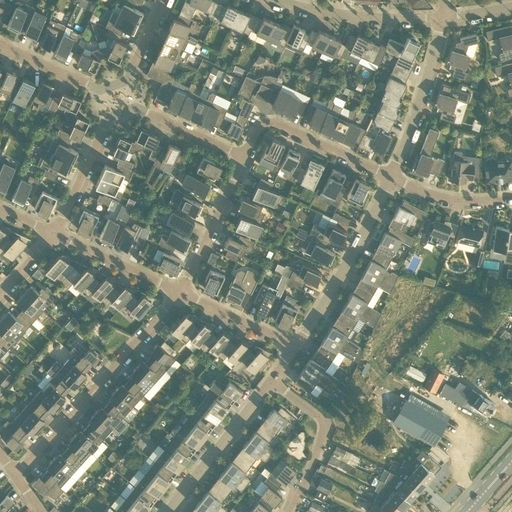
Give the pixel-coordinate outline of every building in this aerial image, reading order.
[(0,0),(0,15),(6,18),(12,5),(2,1),(3,0),(0,0)] [(136,3),(129,0),(128,0),(118,0),(116,6),(122,9),(119,15),(138,24),(143,13),(131,8),(133,3),(135,4),(136,3)] [(215,19),(221,6),(211,1),(211,0),(210,0),(190,0),(190,1),(188,0),(186,0),(179,15),(190,20),(191,19),(196,7),(210,13),(208,16),(215,19)] [(91,13),(95,5),(89,2),(85,10),(91,13)] [(18,32),(23,22),(23,20),(29,22),(35,11),(35,9),(25,5),(22,10),(16,7),(7,27),(18,32)] [(231,27),(239,11),(228,6),(226,9),(221,6),(215,19),(231,27)] [(35,11),(29,22),(24,33),(36,38),(46,16),(35,11)] [(249,16),(239,11),(231,27),(249,35),(251,31),(250,31),(256,18),(250,15),(249,16)] [(138,24),(119,15),(113,12),(106,28),(108,29),(109,29),(121,35),(119,34),(121,29),(133,34),(138,24)] [(193,20),(191,19),(190,20),(179,15),(177,20),(174,19),(169,30),(185,38),(185,37),(193,20)] [(315,21),(322,27),(326,21),(320,15),(315,21)] [(251,31),(267,39),(274,23),(263,18),(262,20),(256,18),(250,31),(251,31)] [(60,40),(63,35),(66,27),(57,23),(54,28),(48,25),(39,44),(49,49),(55,37),(60,40)] [(292,29),(286,26),(285,28),(274,23),(267,39),(284,47),(287,42),(286,41),(292,29)] [(310,36),(309,36),(304,33),(305,31),(293,25),(292,29),(286,41),(287,42),(304,50),(306,44),(310,36)] [(511,25),(486,32),(488,41),(500,38),(502,48),(501,48),(501,49),(502,48),(503,53),(499,55),(501,61),(511,58),(511,25)] [(107,46),(100,49),(102,56),(119,63),(124,52),(123,52),(127,45),(119,41),(122,36),(121,35),(109,29),(108,29),(106,36),(109,38),(106,44),(107,46)] [(189,39),(185,37),(185,38),(169,30),(164,41),(184,50),(188,42),(193,45),(196,44),(198,41),(190,37),(189,39)] [(323,52),(330,36),(319,31),(318,33),(312,30),(309,36),(310,36),(306,44),(323,52)] [(63,35),(60,40),(54,54),(64,59),(70,47),(75,49),(74,51),(75,52),(81,40),(80,40),(82,36),(72,32),(69,38),(63,35)] [(468,46),(478,43),(476,34),(460,38),(461,42),(456,43),(453,51),(452,51),(449,61),(448,61),(451,62),(449,68),(450,69),(450,68),(454,70),(452,76),(466,80),(469,74),(464,72),(466,67),(467,67),(466,66),(469,56),(465,55),(468,46)] [(361,57),(369,41),(358,36),(356,38),(350,35),(345,46),(346,46),(344,49),(345,49),(361,57)] [(346,46),(345,46),(340,43),(341,41),(330,36),(323,52),(340,60),(345,49),(344,49),(346,46)] [(392,71),(407,78),(414,64),(412,63),(413,59),(412,58),(419,44),(417,43),(417,41),(416,39),(414,38),(413,38),(411,38),(410,39),(408,38),(404,46),(389,39),(386,47),(384,51),(385,51),(399,57),(392,71)] [(94,72),(102,56),(100,49),(92,52),(90,56),(82,53),(87,43),(81,40),(75,52),(74,53),(80,56),(77,63),(84,66),(84,67),(94,72)] [(181,56),(184,50),(164,41),(159,52),(175,60),(186,65),(188,62),(187,59),(181,56)] [(386,47),(380,44),(379,46),(369,41),(361,57),(378,65),(385,51),(384,51),(386,47)] [(162,83),(176,78),(168,74),(175,60),(159,52),(154,63),(153,62),(146,76),(162,83)] [(511,63),(494,67),(497,76),(508,74),(511,83),(509,84),(510,84),(511,84),(511,89),(507,90),(509,97),(511,96),(511,63)] [(221,78),(223,72),(213,67),(211,73),(221,78)] [(0,81),(0,96),(0,97),(4,92),(10,95),(19,76),(8,71),(2,83),(0,81)] [(405,84),(407,78),(392,71),(386,86),(384,88),(401,96),(402,96),(407,85),(405,84)] [(309,81),(316,84),(320,76),(313,72),(309,81)] [(276,82),(278,78),(279,76),(279,75),(277,79),(275,78),(271,77),(269,77),(264,77),(261,84),(246,77),(238,94),(250,100),(253,94),(267,101),(266,102),(267,102),(276,82)] [(35,84),(30,81),(23,78),(13,100),(25,106),(35,84)] [(181,80),(176,78),(162,83),(154,101),(167,107),(168,106),(179,111),(186,96),(186,95),(189,88),(179,84),(181,80)] [(46,113),(47,111),(52,100),(47,98),(52,86),(41,81),(33,100),(39,103),(37,108),(46,113)] [(282,85),(281,84),(276,82),(267,102),(267,101),(273,104),(272,106),(283,111),(290,95),(280,90),(282,85)] [(384,88),(386,86),(380,83),(378,86),(379,89),(384,91),(381,100),(383,101),(398,108),(398,107),(403,96),(402,96),(401,96),(384,88)] [(190,116),(199,96),(193,93),(196,88),(195,85),(191,84),(189,88),(186,95),(186,96),(179,111),(190,116)] [(468,103),(471,95),(443,86),(441,94),(440,94),(436,104),(435,103),(435,104),(438,105),(436,111),(437,111),(442,112),(440,119),(454,123),(456,116),(452,115),(453,110),(454,110),(455,110),(453,109),(457,100),(468,103)] [(63,93),(61,97),(59,100),(54,98),(52,100),(47,111),(54,114),(58,104),(66,108),(64,112),(66,118),(74,115),(81,101),(70,96),(63,93)] [(210,101),(212,102),(216,95),(212,94),(210,95),(207,100),(199,96),(190,116),(201,122),(210,101)] [(301,117),(307,103),(290,95),(283,111),(294,116),(295,114),(301,117)] [(238,139),(254,105),(242,100),(239,107),(242,108),(235,124),(228,120),(231,114),(226,112),(223,118),(219,127),(218,127),(217,129),(238,139)] [(340,113),(332,109),(334,104),(334,101),(330,100),(326,108),(329,109),(327,112),(320,128),(331,133),(340,113)] [(227,109),(212,102),(210,101),(201,122),(212,127),(213,124),(218,127),(219,127),(223,118),(226,112),(227,109)] [(377,115),(375,118),(392,125),(400,108),(398,107),(398,108),(383,101),(377,115)] [(327,112),(310,105),(304,118),(310,121),(309,123),(320,128),(327,112)] [(349,123),(351,119),(353,120),(357,112),(353,111),(351,112),(348,117),(340,113),(331,133),(341,139),(349,123)] [(84,133),(89,122),(74,115),(66,118),(68,124),(73,126),(69,134),(59,129),(56,136),(70,142),(73,136),(80,140),(83,133),(84,133)] [(375,118),(374,120),(374,121),(376,126),(380,128),(375,140),(364,135),(360,144),(359,144),(358,146),(372,153),(372,152),(371,152),(373,149),(383,153),(390,136),(388,135),(392,125),(375,118)] [(364,135),(366,131),(349,123),(341,139),(353,144),(354,141),(359,144),(360,144),(364,135)] [(152,134),(141,129),(134,143),(137,151),(144,149),(146,145),(153,148),(149,158),(155,161),(159,153),(161,148),(156,145),(157,142),(156,142),(158,137),(152,134)] [(439,176),(445,161),(438,159),(437,160),(432,158),(433,157),(432,157),(432,158),(430,157),(439,133),(429,129),(420,154),(421,154),(422,154),(419,161),(416,160),(411,172),(421,176),(422,173),(426,174),(425,175),(426,176),(427,172),(433,175),(433,174),(433,173),(439,176)] [(56,136),(55,136),(48,151),(54,154),(73,163),(78,153),(66,147),(68,142),(70,143),(71,142),(70,142),(56,136)] [(137,151),(134,143),(120,137),(115,148),(113,154),(117,156),(117,157),(119,159),(117,164),(118,165),(131,171),(134,164),(124,159),(127,152),(131,154),(137,151)] [(267,147),(260,162),(264,164),(267,160),(277,164),(285,146),(281,145),(281,144),(273,140),(269,149),(267,147)] [(173,166),(178,154),(180,149),(170,144),(164,156),(159,153),(155,161),(153,166),(162,170),(166,165),(171,168),(172,168),(173,166)] [(294,182),(295,179),(300,168),(301,167),(295,164),(300,154),(289,149),(280,168),(286,171),(284,177),(294,182)] [(453,153),(452,161),(451,161),(450,170),(452,170),(450,181),(455,181),(456,183),(459,183),(461,182),(465,183),(466,179),(478,181),(481,161),(474,160),(474,165),(467,164),(468,162),(461,162),(462,154),(461,152),(455,152),(453,153)] [(73,163),(54,154),(51,160),(45,157),(41,167),(45,170),(56,174),(54,173),(56,168),(69,174),(73,163)] [(178,154),(173,166),(178,169),(184,157),(178,154)] [(196,159),(201,161),(196,171),(214,179),(216,175),(217,175),(220,168),(212,164),(213,161),(198,154),(196,159)] [(295,179),(300,181),(300,183),(313,189),(324,165),(311,159),(306,170),(300,168),(295,179)] [(486,183),(511,180),(511,167),(511,161),(496,163),(495,160),(493,159),(487,159),(486,161),(486,164),(484,164),(486,183)] [(348,166),(331,160),(328,167),(345,173),(348,166)] [(0,187),(5,190),(6,188),(15,168),(3,163),(0,169),(0,187)] [(133,172),(131,171),(118,165),(115,170),(105,165),(100,176),(120,185),(122,179),(128,182),(133,172)] [(322,193),(332,198),(330,203),(337,207),(346,189),(340,186),(345,175),(333,169),(322,193)] [(57,175),(56,174),(45,170),(43,175),(55,181),(57,175)] [(187,173),(182,185),(202,194),(204,195),(206,190),(210,183),(187,173)] [(117,191),(120,185),(100,176),(95,186),(105,191),(103,196),(111,200),(118,204),(123,194),(117,191)] [(21,179),(12,199),(23,204),(27,194),(33,196),(40,181),(30,177),(27,182),(21,179)] [(258,184),(270,190),(273,184),(261,179),(258,184)] [(357,202),(355,207),(359,209),(366,194),(364,193),(368,184),(360,181),(355,179),(347,197),(357,202)] [(270,190),(258,184),(257,184),(254,191),(256,192),(254,197),(274,206),(280,194),(270,190)] [(52,210),(53,208),(57,198),(43,191),(34,209),(39,211),(38,211),(46,215),(49,208),(51,209),(52,210)] [(103,196),(100,195),(97,201),(109,206),(111,200),(103,196)] [(172,211),(185,217),(187,212),(198,216),(203,205),(183,196),(180,203),(174,200),(170,210),(172,211)] [(248,219),(260,225),(264,215),(259,212),(262,207),(262,206),(243,197),(238,208),(250,213),(248,219)] [(414,215),(424,221),(428,213),(404,201),(401,207),(398,206),(393,217),(396,219),(394,222),(393,221),(391,227),(388,226),(404,234),(414,215)] [(120,236),(125,226),(132,210),(122,205),(115,222),(108,219),(99,239),(110,244),(116,232),(121,234),(120,236)] [(90,235),(99,217),(100,215),(85,208),(79,222),(81,223),(78,230),(86,233),(90,235)] [(172,211),(166,223),(186,232),(189,227),(191,228),(194,221),(185,217),(172,211)] [(346,226),(349,220),(334,213),(332,219),(346,226)] [(260,225),(248,219),(240,216),(237,222),(239,223),(237,228),(257,238),(263,226),(260,225)] [(454,237),(458,226),(447,222),(446,226),(434,221),(434,223),(429,222),(426,230),(431,232),(427,242),(443,248),(448,235),(454,237)] [(278,222),(275,230),(282,234),(286,226),(278,222)] [(325,230),(314,224),(310,234),(313,236),(312,236),(315,237),(327,243),(330,238),(342,243),(347,232),(328,223),(328,224),(325,230)] [(131,229),(125,226),(120,236),(116,244),(127,249),(133,238),(138,240),(140,236),(144,228),(135,224),(131,229)] [(12,231),(3,226),(2,227),(3,227),(1,229),(0,227),(0,244),(5,238),(12,231)] [(416,240),(404,234),(388,226),(388,227),(390,228),(388,233),(385,232),(380,243),(383,245),(381,248),(380,247),(380,248),(378,253),(375,252),(391,261),(401,241),(412,247),(416,240)] [(479,247),(483,231),(462,226),(458,242),(479,247)] [(504,262),(511,263),(511,231),(508,231),(509,228),(496,226),(495,234),(492,233),(489,244),(493,245),(493,250),(505,252),(504,262)] [(173,251),(176,246),(186,251),(191,240),(171,231),(169,236),(168,237),(163,234),(158,244),(173,251)] [(5,238),(0,244),(0,254),(0,255),(4,251),(12,259),(13,258),(14,259),(14,260),(22,252),(21,251),(21,252),(20,251),(30,240),(30,239),(20,235),(21,235),(19,237),(17,236),(10,243),(5,238)] [(146,239),(140,236),(138,240),(135,248),(141,250),(146,239)] [(327,243),(315,237),(312,236),(308,246),(313,249),(310,255),(330,264),(335,253),(325,249),(327,243)] [(223,247),(228,250),(240,255),(242,256),(245,250),(251,252),(255,242),(243,237),(240,242),(228,237),(223,247)] [(237,262),(240,255),(228,250),(225,256),(237,262)] [(215,264),(218,254),(210,251),(207,261),(215,264)] [(480,266),(483,252),(477,251),(474,264),(480,266)] [(158,262),(154,260),(151,264),(166,271),(167,269),(176,273),(179,265),(181,260),(163,252),(158,262)] [(386,271),(391,261),(375,252),(375,253),(376,253),(373,258),(374,259),(372,261),(371,260),(366,269),(394,284),(398,276),(391,272),(391,274),(386,271)] [(72,260),(72,259),(62,254),(62,255),(61,257),(59,256),(51,264),(50,263),(50,262),(44,269),(45,269),(46,270),(46,271),(54,278),(55,277),(62,283),(73,270),(75,269),(74,269),(72,272),(66,266),(71,259),(72,260)] [(206,279),(208,280),(204,289),(212,292),(216,294),(225,276),(215,271),(217,267),(212,264),(206,279)] [(316,284),(321,273),(302,265),(300,271),(294,269),(290,278),(301,284),(302,284),(305,279),(316,284)] [(99,272),(89,267),(89,268),(90,268),(88,270),(86,268),(79,276),(73,270),(62,283),(68,289),(73,284),(81,291),(82,290),(92,279),(99,272)] [(390,294),(394,284),(366,269),(361,278),(362,279),(358,286),(356,285),(356,286),(373,295),(378,285),(383,288),(382,289),(390,294)] [(260,276),(260,275),(248,270),(245,276),(242,274),(240,280),(235,277),(233,282),(232,282),(229,288),(230,289),(225,299),(234,303),(235,301),(240,304),(245,291),(251,294),(260,276)] [(118,281),(109,276),(108,277),(109,277),(107,279),(105,277),(98,285),(92,279),(82,290),(89,296),(92,292),(100,300),(101,299),(111,288),(118,281)] [(301,284),(290,278),(289,278),(286,284),(298,289),(301,284)] [(265,317),(278,290),(262,283),(253,302),(260,305),(256,313),(265,317)] [(137,290),(128,285),(127,286),(128,286),(126,288),(124,286),(117,294),(111,288),(101,299),(108,305),(111,301),(119,309),(120,308),(130,297),(137,290)] [(23,294),(39,308),(42,303),(48,307),(54,299),(44,290),(40,294),(31,286),(23,294)] [(367,306),(373,295),(356,286),(357,287),(353,294),(352,294),(347,302),(378,321),(381,314),(367,306)] [(39,308),(23,294),(16,302),(26,310),(22,315),(32,324),(43,312),(39,308)] [(140,320),(148,311),(147,311),(146,310),(156,299),(156,298),(147,294),(146,295),(147,295),(145,297),(143,295),(136,303),(130,297),(120,308),(127,314),(130,310),(138,318),(139,317),(140,319),(140,320)] [(374,328),(378,321),(347,302),(342,311),(343,312),(338,319),(337,318),(337,319),(353,329),(359,319),(374,328)] [(292,321),(293,320),(299,305),(295,303),(293,308),(283,303),(275,321),(279,323),(278,323),(286,327),(290,320),(291,321),(292,321)] [(32,324),(22,315),(18,319),(8,311),(1,319),(16,332),(20,328),(25,331),(32,324)] [(198,319),(198,318),(189,314),(188,314),(189,314),(187,316),(185,315),(177,324),(176,322),(176,321),(170,328),(171,328),(172,329),(172,330),(180,338),(181,337),(191,326),(198,319)] [(74,316),(65,324),(70,330),(79,322),(74,316)] [(12,337),(16,332),(1,319),(0,319),(0,332),(3,335),(0,338),(0,340),(9,349),(16,342),(12,337)] [(347,339),(353,329),(337,319),(336,319),(338,320),(333,327),(332,326),(327,335),(357,354),(361,348),(347,339)] [(216,327),(217,327),(207,322),(207,323),(206,325),(204,324),(197,331),(191,326),(181,337),(187,343),(190,339),(199,346),(210,334),(216,327)] [(511,331),(509,334),(505,330),(499,336),(505,341),(508,337),(511,340),(511,331)] [(235,336),(235,335),(226,331),(225,332),(226,332),(224,334),(222,332),(215,340),(210,334),(199,346),(205,351),(209,347),(217,355),(218,355),(228,343),(235,336)] [(352,361),(357,354),(327,335),(321,344),(322,344),(318,351),(316,350),(316,351),(332,362),(338,352),(352,361)] [(9,349),(0,340),(0,354),(2,356),(9,349)] [(253,345),(254,344),(244,340),(242,342),(241,341),(234,348),(228,343),(218,355),(224,360),(227,356),(236,364),(247,352),(253,345)] [(160,346),(170,355),(174,350),(164,342),(160,346)] [(70,352),(89,369),(93,364),(95,366),(97,363),(98,364),(102,359),(99,356),(100,355),(94,350),(93,351),(90,348),(89,349),(78,343),(70,352)] [(149,358),(165,372),(176,360),(170,355),(160,346),(157,344),(153,348),(154,349),(151,352),(153,354),(149,358)] [(247,352),(236,364),(232,368),(238,373),(246,365),(254,372),(258,368),(261,371),(260,372),(260,373),(267,363),(266,364),(264,362),(272,353),(262,348),(262,349),(263,349),(261,351),(259,349),(252,357),(247,352)] [(325,371),(332,362),(316,351),(317,352),(312,359),(311,358),(305,367),(335,387),(339,381),(325,371)] [(89,369),(70,352),(73,355),(63,366),(81,383),(85,379),(84,378),(87,375),(85,373),(89,369)] [(140,363),(136,367),(155,384),(165,372),(149,358),(145,363),(143,361),(141,364),(140,363)] [(81,383),(63,366),(52,378),(68,392),(72,387),(74,389),(76,386),(77,387),(81,383)] [(427,374),(410,366),(405,375),(422,383),(427,374)] [(132,377),(129,381),(144,395),(155,384),(136,367),(132,371),(133,372),(130,375),(132,377)] [(330,394),(335,387),(305,367),(299,375),(301,376),(296,383),(295,382),(294,383),(295,384),(310,394),(316,384),(330,394)] [(31,372),(26,368),(23,371),(28,376),(31,372)] [(440,391),(436,390),(444,375),(433,370),(424,387),(435,393),(435,392),(450,400),(452,396),(440,390),(440,391)] [(4,387),(12,378),(9,374),(0,383),(4,387)] [(229,402),(235,394),(238,397),(243,391),(238,387),(237,388),(229,381),(228,382),(217,377),(209,386),(229,402)] [(68,392),(52,378),(42,389),(60,406),(64,402),(63,401),(66,398),(64,396),(68,392)] [(115,390),(134,407),(144,395),(129,381),(124,386),(122,384),(120,387),(119,386),(115,390)] [(347,387),(341,382),(336,388),(343,393),(343,392),(347,387)] [(223,410),(229,402),(209,386),(209,387),(212,389),(203,401),(222,417),(226,412),(223,410)] [(60,406),(42,389),(31,401),(47,415),(51,410),(53,412),(55,410),(56,410),(60,406)] [(108,404),(123,418),(134,407),(115,390),(111,394),(112,395),(110,398),(112,400),(108,404)] [(472,390),(472,391),(461,406),(477,414),(480,409),(488,414),(490,412),(492,413),(495,409),(492,408),(495,405),(480,394),(479,395),(472,390)] [(407,400),(399,414),(393,423),(433,446),(446,423),(407,400)] [(47,415),(31,401),(21,412),(39,429),(43,425),(42,424),(45,421),(43,419),(47,415)] [(219,422),(222,417),(203,401),(193,413),(210,426),(216,419),(219,422)] [(94,413),(113,430),(123,418),(108,404),(103,409),(101,407),(99,410),(98,409),(94,413)] [(261,424),(275,436),(287,421),(291,425),(295,419),(281,408),(277,412),(273,409),(267,418),(268,419),(263,425),(261,424)] [(39,429),(21,412),(11,424),(7,421),(26,438),(30,434),(32,435),(34,433),(35,433),(39,429)] [(87,428),(102,442),(113,430),(94,413),(90,418),(91,419),(89,421),(91,423),(87,428)] [(204,434),(210,426),(193,413),(184,426),(203,441),(207,437),(204,434)] [(360,427),(367,418),(360,413),(354,422),(360,427)] [(8,446),(13,450),(13,451),(15,449),(18,453),(22,448),(21,447),(24,444),(22,442),(26,438),(7,421),(0,428),(0,430),(6,440),(6,441),(9,444),(8,446)] [(268,445),(275,436),(261,424),(260,425),(262,426),(257,433),(256,432),(249,440),(270,456),(274,451),(268,445)] [(199,446),(203,441),(184,426),(174,438),(190,451),(196,443),(199,446)] [(73,436),(92,453),(102,442),(87,428),(83,432),(81,430),(78,433),(77,432),(73,436)] [(66,451),(81,465),(92,453),(73,436),(69,441),(70,442),(68,444),(70,446),(66,451)] [(184,459),(190,451),(174,438),(164,450),(184,465),(187,461),(184,459)] [(266,461),(270,456),(249,440),(243,448),(244,449),(239,455),(237,454),(237,455),(251,466),(259,457),(265,462),(266,461)] [(350,455),(345,452),(346,451),(336,446),(334,452),(332,455),(342,460),(341,461),(347,463),(349,459),(352,461),(353,457),(350,456),(350,455)] [(180,470),(184,465),(164,450),(155,462),(171,475),(177,468),(180,470)] [(52,460),(71,476),(81,465),(66,451),(62,455),(60,453),(57,456),(56,455),(52,460)] [(114,464),(120,457),(114,452),(108,458),(114,464)] [(244,475),(251,466),(237,455),(238,456),(233,463),(232,462),(225,470),(246,486),(250,481),(244,475)] [(338,467),(341,461),(342,460),(332,455),(332,456),(331,456),(328,462),(338,467)] [(434,475),(441,467),(428,455),(413,471),(427,483),(433,475),(434,475)] [(45,474),(64,491),(61,488),(71,476),(52,460),(48,464),(49,465),(47,468),(49,469),(45,474)] [(165,483),(171,475),(155,462),(145,475),(164,490),(168,485),(165,483)] [(296,471),(287,463),(286,463),(275,477),(271,473),(267,478),(279,487),(277,485),(280,481),(285,485),(296,471)] [(413,471),(413,472),(409,469),(402,478),(419,492),(427,483),(413,471)] [(242,492),(246,486),(225,470),(219,478),(220,479),(215,485),(213,484),(213,485),(227,496),(235,487),(242,492)] [(56,499),(63,491),(64,491),(45,474),(41,478),(39,477),(36,479),(35,478),(31,483),(35,486),(33,488),(39,493),(40,491),(44,494),(56,499)] [(161,495),(164,490),(145,475),(135,487),(151,500),(158,492),(161,495)] [(314,475),(309,484),(325,492),(329,483),(314,475)] [(279,488),(279,487),(267,478),(263,482),(268,486),(260,496),(262,497),(272,505),(274,507),(282,497),(273,490),(277,486),(279,488)] [(410,501),(419,492),(402,478),(401,478),(393,486),(393,487),(410,501)] [(218,511),(225,511),(227,511),(220,506),(227,496),(213,485),(214,486),(209,493),(208,492),(202,499),(218,511)] [(403,509),(410,501),(393,487),(393,486),(393,487),(397,490),(390,498),(403,509)] [(145,507),(151,500),(135,487),(125,499),(141,511),(146,511),(149,510),(145,507)] [(400,511),(403,509),(390,498),(389,499),(385,496),(379,493),(374,502),(378,504),(387,511),(400,511)] [(7,495),(0,503),(0,511),(17,511),(12,505),(14,502),(7,495)] [(271,511),(268,509),(272,505),(262,497),(251,511),(252,511),(271,511)] [(141,511),(125,499),(116,511),(141,511)] [(218,511),(202,499),(195,508),(196,509),(193,511),(218,511)] [(309,510),(312,511),(322,511),(324,508),(312,502),(309,510)] [(387,511),(378,504),(374,502),(373,503),(374,503),(366,511),(387,511)]
